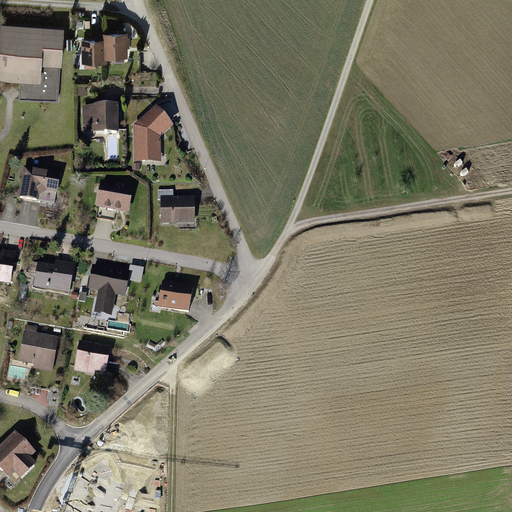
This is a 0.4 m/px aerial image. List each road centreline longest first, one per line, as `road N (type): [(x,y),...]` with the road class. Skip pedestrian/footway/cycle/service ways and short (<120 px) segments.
road 1 (track): [(370,0),(293,220),(256,276),(145,12)]
road 2 (residential): [(0,226),(256,276),(226,314),(77,449)]
road 3 (track): [(511,188),(293,220)]
road 4 (track): [(145,12),(0,1)]
road 5 (track): [(168,511),(168,366)]
